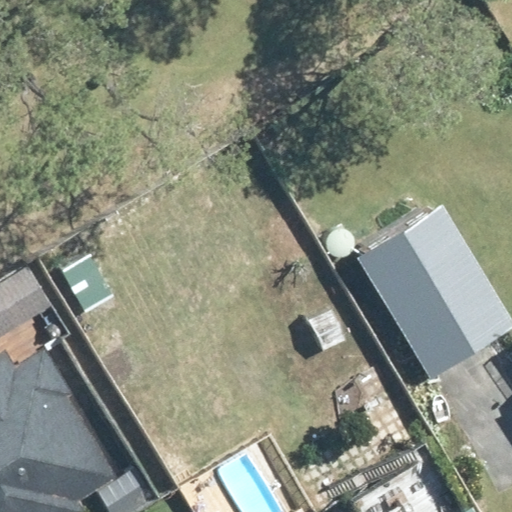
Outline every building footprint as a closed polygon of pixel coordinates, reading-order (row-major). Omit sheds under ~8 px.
[(426,188),(340,241),(416,366),(503,312),(426,188)] [(298,310),(317,342),(343,328),(325,295),(298,310)] [(0,511),(81,511),(74,500),(112,477),(33,348),(0,368),(0,511)] [(444,396),(429,372),(404,387),(419,411),(444,396)] [(417,442),(406,423),(386,434),(393,446),(333,482),(347,507),(338,511),(469,511),(453,486),(450,487),(422,441),(417,442)]
